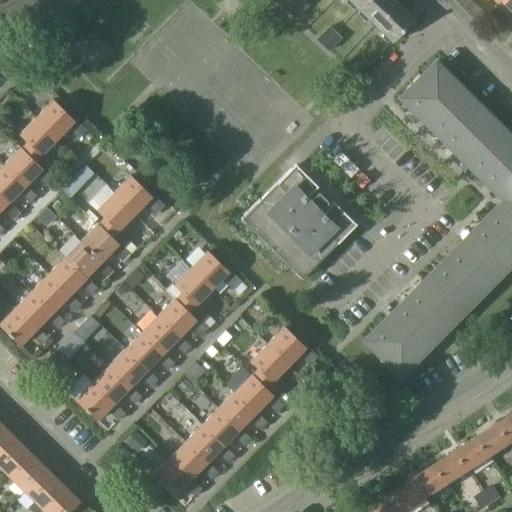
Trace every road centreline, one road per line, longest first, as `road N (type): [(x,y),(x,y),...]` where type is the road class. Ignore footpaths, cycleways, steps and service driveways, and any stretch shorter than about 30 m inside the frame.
road 1 (unclassified): [(333,303),(424,212),(339,128),(450,14)]
road 2 (residential): [(280,511),(511,363)]
road 3 (unclassified): [(0,396),(118,511)]
